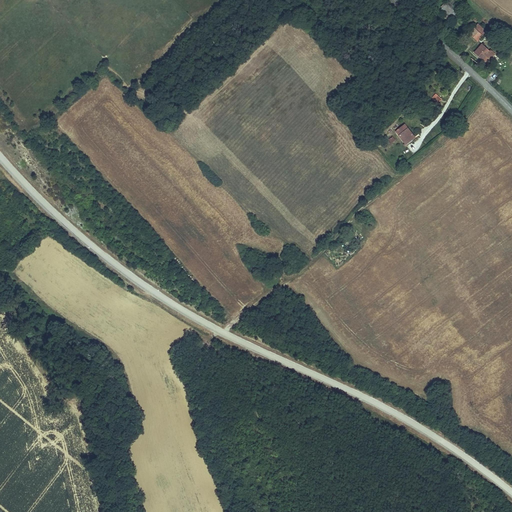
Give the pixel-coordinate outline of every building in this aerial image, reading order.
[(452,2),(446,8),(457,17),(462,11),(452,2)] [(484,23),(482,25),(489,32),(492,30),(484,23)] [(489,32),(482,25),(477,31),(484,38),(489,32)] [(488,43),(480,52),(487,58),(491,54),(495,58),(500,52),(497,49),(495,50),(488,43)] [(405,125),(396,133),(404,144),(411,137),(409,135),(412,133),(405,125)] [(362,240),(356,232),(351,236),(357,244),(362,240)] [(343,240),(354,254),(359,250),(348,236),(343,240)]
